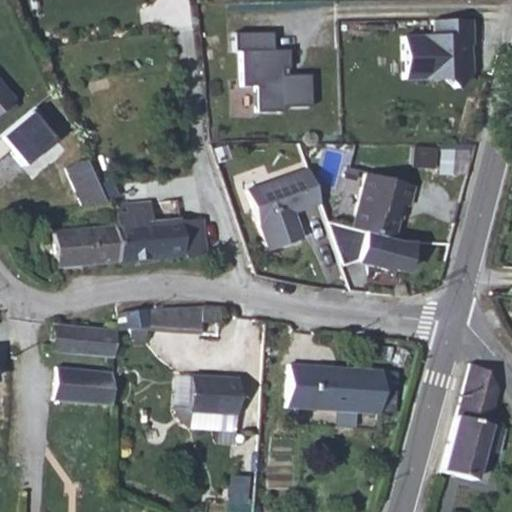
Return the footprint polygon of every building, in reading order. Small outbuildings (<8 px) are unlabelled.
[(404,33),(405,75),(448,73),(456,82),(471,69),(462,58),(462,36),(471,37),(470,13),(435,14),(435,31),(404,33)] [(271,32),(233,33),(233,54),(240,54),(241,85),(258,85),(259,110),(311,109),(310,74),(287,75),(286,47),(271,47),(271,32)] [(54,139),(29,108),(0,131),(0,160),(10,152),(21,166),(54,139)] [(466,175),(474,144),(409,144),(408,170),(435,170),(435,175),(466,175)] [(66,169),(87,213),(109,211),(109,210),(86,159),(66,169)] [(320,201),(308,166),(246,188),(268,249),(304,236),(295,210),(320,201)] [(360,235),(391,241),(399,204),(407,206),(412,183),(364,173),(352,233),(360,235)] [(109,210),(109,211),(106,229),(113,265),(132,263),(197,258),(194,223),(153,225),(152,207),(109,210)] [(91,268),(113,265),(106,229),(52,232),(50,255),(37,255),(38,273),(91,268)] [(410,248),(360,235),(352,266),(402,279),(410,248)] [(219,336),(221,304),(214,303),(197,303),(196,334),(219,336)] [(119,308),(118,328),(118,332),(128,332),(128,340),(142,340),(142,334),(142,308),(119,308)] [(53,327),(52,357),(60,357),(118,357),(118,332),(118,328),(53,327)] [(387,401),(386,358),(292,358),(292,401),(387,401)] [(63,405),(117,402),(116,396),(115,369),(61,372),(63,405)] [(469,389),(447,479),(463,483),(477,487),(485,455),(505,460),(511,436),(511,435),(506,434),(509,423),(505,422),(509,406),(490,379),(476,375),(469,389)] [(243,416),(242,386),(226,386),(226,378),(191,379),(191,410),(222,410),(222,416),(243,416)] [(226,386),(242,386),(242,378),(226,378),(226,386)]
